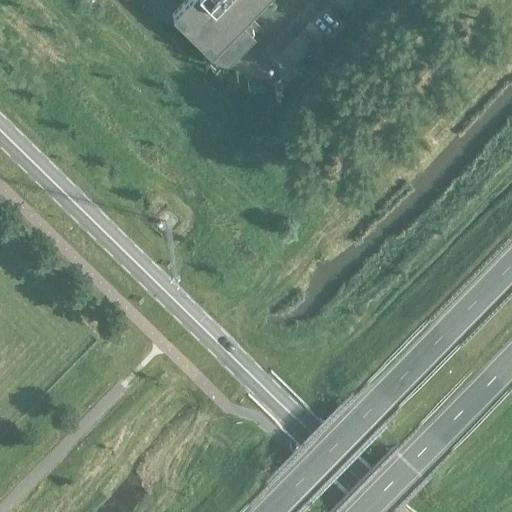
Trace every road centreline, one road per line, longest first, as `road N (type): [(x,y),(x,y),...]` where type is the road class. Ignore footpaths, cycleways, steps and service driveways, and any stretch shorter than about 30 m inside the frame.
road 1 (tertiary): [(392,511),(0,131)]
road 2 (trunk): [(511,266),(271,511)]
road 3 (trunk): [(368,511),(511,364)]
road 4 (unclassified): [(3,511),(119,390)]
